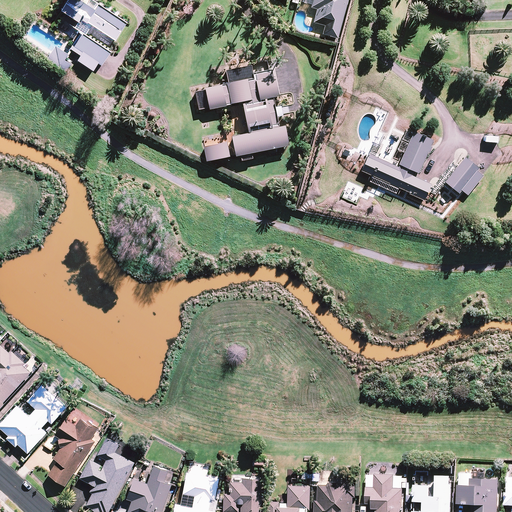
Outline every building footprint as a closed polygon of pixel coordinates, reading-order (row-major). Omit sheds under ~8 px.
[(88,24),(115,42),(127,24),(99,5),(95,12),(77,0),(69,0),(61,13),(80,25),(82,21),(87,25),(88,24)] [(351,0),(315,0),(313,10),(319,11),(316,25),(327,28),(325,37),(341,41),(351,0)] [(99,65),(102,67),(111,53),(81,34),(71,50),(81,57),(78,62),(94,72),(99,65)] [(62,51),(56,47),(53,52),(47,61),(66,73),(72,65),(66,61),(69,56),(62,51)] [(234,138),(238,159),(243,158),(244,163),(255,161),(254,156),(291,148),(287,128),(282,129),(280,119),(286,118),(284,108),(278,109),(276,100),(281,99),(277,79),(275,79),(274,72),(271,72),(255,76),(254,67),(228,73),(231,85),(207,90),(208,92),(198,94),(201,112),(211,110),(212,112),(233,108),(233,107),(244,104),(250,135),(234,138)] [(401,166),(402,167),(401,169),(372,156),(364,173),(392,186),(391,187),(400,191),(401,190),(412,195),(412,196),(426,202),(434,186),(415,178),(416,173),(420,175),(435,142),(416,134),(401,166)] [(209,163),(232,159),(229,144),(206,149),(209,163)] [(447,185),(461,196),(464,192),(470,197),(485,177),(479,173),(481,170),(467,159),(447,185)] [(0,412),(6,406),(5,405),(33,374),(25,367),(27,365),(13,352),(11,355),(2,347),(0,349),(0,412)] [(20,446),(30,455),(49,434),(44,429),(50,422),(53,426),(69,409),(44,387),(29,403),(37,411),(31,418),(19,407),(0,428),(10,438),(8,440),(18,449),(20,446)] [(50,477),(67,488),(97,443),(93,441),(100,432),(82,420),(78,427),(67,421),(57,437),(63,441),(61,441),(62,450),(55,460),(59,462),(50,477)] [(111,511),(135,464),(117,455),(121,446),(108,440),(99,458),(108,462),(103,472),(101,471),(103,467),(91,461),(81,481),(95,487),(92,494),(94,495),(88,507),(94,510),(93,511),(95,511),(111,511)] [(164,511),(174,486),(166,484),(170,472),(156,467),(149,485),(135,480),(128,500),(134,502),(130,511),(164,511)] [(334,481),(334,470),(327,470),(327,472),(322,472),(322,481),(334,481)] [(177,505),(175,511),(214,511),(211,511),(213,501),(217,502),(221,480),(188,474),(185,495),(196,497),(194,509),(183,507),(183,506),(177,505)] [(403,511),(405,491),(395,490),(396,476),(376,476),(375,489),(368,489),(367,506),(373,506),(372,511),(377,511),(403,511)] [(452,511),(453,487),(451,487),(451,478),(437,478),(436,499),(429,498),(430,487),(415,487),(414,504),(424,505),(423,511),(452,511)] [(263,511),(264,481),(244,480),(244,484),(231,483),(231,495),(226,495),(225,511),(240,511),(241,508),(242,508),(242,511),(263,511)] [(498,511),(500,488),(500,481),(472,480),(471,487),(458,487),(458,506),(473,507),(472,511),(498,511)] [(352,511),(353,498),(356,499),(356,487),(353,487),(351,485),(329,484),(326,486),(319,486),(318,501),(315,501),(314,511),(352,511)] [(307,511),(310,511),(311,487),(288,487),(288,509),(280,509),(280,503),(269,503),(269,511),(307,511)]
